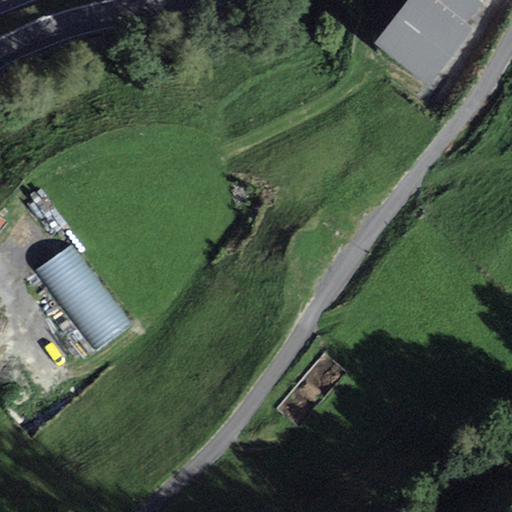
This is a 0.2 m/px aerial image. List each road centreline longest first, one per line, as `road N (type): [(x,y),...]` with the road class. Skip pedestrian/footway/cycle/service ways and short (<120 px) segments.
road 1 (residential): [(511,46),(236,436),(151,511)]
road 2 (tertiary): [(218,0),(86,22),(0,59)]
